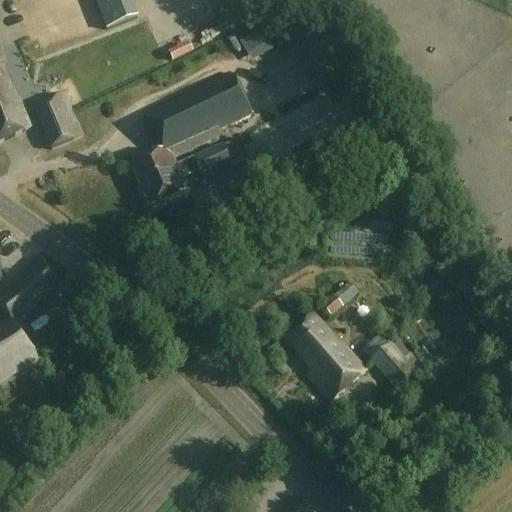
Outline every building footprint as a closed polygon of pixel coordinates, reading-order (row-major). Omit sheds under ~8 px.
[(139,19),(131,0),(94,0),(107,31),(139,19)] [(72,21),(32,32),(40,64),(81,53),(72,21)] [(352,71),(327,26),(304,39),(329,83),(352,71)] [(155,50),(70,86),(80,110),(166,75),(155,50)] [(5,66),(0,54),(0,143),(31,129),(2,67),(5,66)] [(178,166),(222,147),(221,144),(192,159),(192,158),(176,166),(173,159),(221,137),(219,132),(253,116),(237,81),(231,75),(146,115),(164,152),(131,168),(140,187),(160,177),(159,175),(178,166)] [(80,137),(62,98),(48,105),(46,100),(32,106),(53,150),(80,137)] [(230,164),(222,147),(178,166),(159,175),(160,177),(140,187),(151,209),(184,194),(184,193),(190,190),(188,185),(230,164)] [(338,236),(337,244),(365,246),(366,238),(338,236)] [(63,281),(42,261),(0,299),(0,311),(8,320),(0,325),(0,383),(38,360),(15,324),(63,281)] [(342,297),(350,308),(362,299),(354,288),(342,297)] [(336,343),(313,317),(285,342),(311,372),(307,377),(331,404),(366,373),(338,341),(336,343)] [(420,379),(390,345),(370,363),(400,397),(420,379)] [(307,511),(292,499),(280,511),(307,511)]
